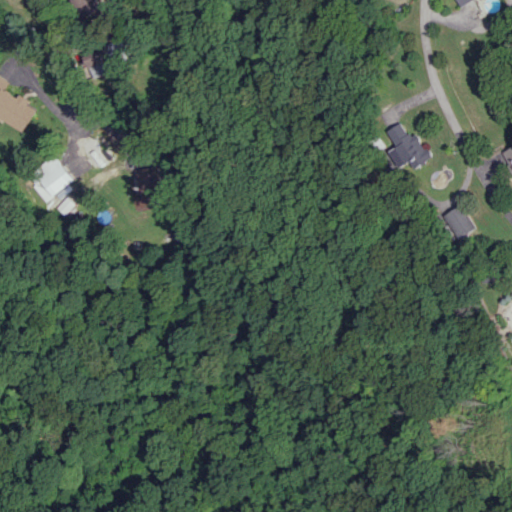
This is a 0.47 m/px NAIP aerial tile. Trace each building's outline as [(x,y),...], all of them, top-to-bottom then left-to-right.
[(97,12),(93,0),(70,0),(76,18),(97,12)] [(76,55),(80,70),(89,68),(91,76),(108,72),(103,49),(76,55)] [(0,117),(23,131),(44,94),(32,87),(26,99),(5,87),(9,81),(0,76),(0,117)] [(74,177),(52,153),(26,177),(47,201),(74,177)] [(137,201),(156,197),(148,165),(129,169),(137,201)] [(442,215),(459,240),(477,227),(461,203),(442,215)]
